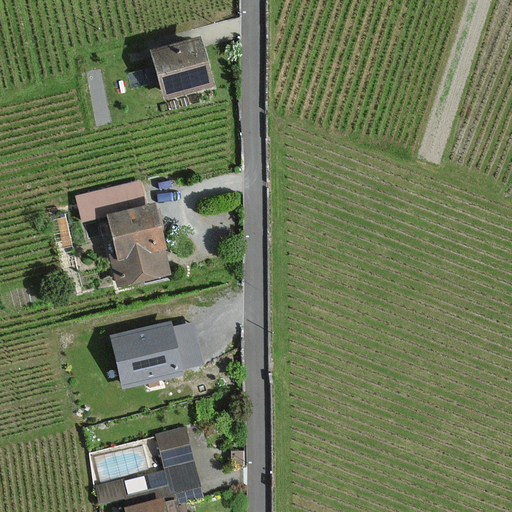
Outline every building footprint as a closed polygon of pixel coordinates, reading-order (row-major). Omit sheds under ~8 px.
[(200,40),(155,53),(167,96),(212,84),(200,40)] [(109,257),(117,286),(166,274),(148,207),(145,208),(138,183),(77,198),(83,221),(105,215),(116,255),(109,257)] [(63,216),(51,219),(63,273),(76,270),(63,216)] [(189,322),(110,341),(121,388),(200,369),(189,322)] [(196,486),(181,432),(158,438),(167,473),(121,486),(119,481),(96,487),(100,504),(127,497),(128,501),(175,489),(175,492),(196,486)] [(242,467),(241,452),(231,453),(231,468),(242,467)] [(157,503),(123,511),(173,511),(172,505),(159,509),(157,503)]
